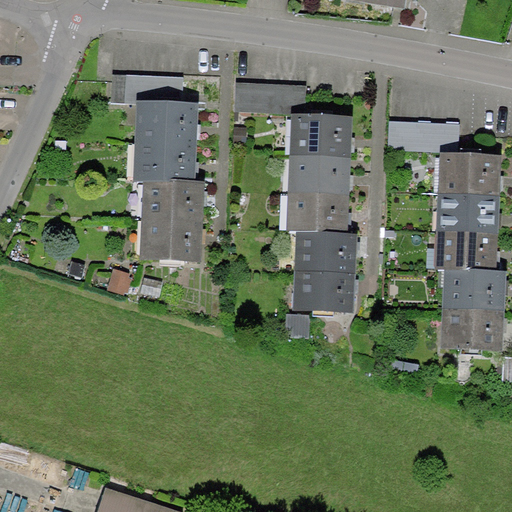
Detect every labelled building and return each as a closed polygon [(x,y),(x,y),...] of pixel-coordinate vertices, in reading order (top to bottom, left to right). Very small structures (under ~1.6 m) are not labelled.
[(185,80),(111,76),(110,104),(183,108),(185,80)] [(306,87),(235,84),(233,112),(305,115),(306,87)] [(203,111),(147,109),(145,184),(142,264),(208,266),(212,179),(201,179),(203,111)] [(355,120),(294,118),(290,237),(300,238),(351,239),(355,120)] [(460,125),(388,124),(387,150),(459,152),(460,125)] [(505,159),(444,157),(440,272),(501,274),(505,159)] [(298,316),(357,317),(359,239),(300,238),(298,316)] [(509,276),(445,274),(443,355),(506,357),(509,276)] [(165,511),(105,492),(98,511),(165,511)]
